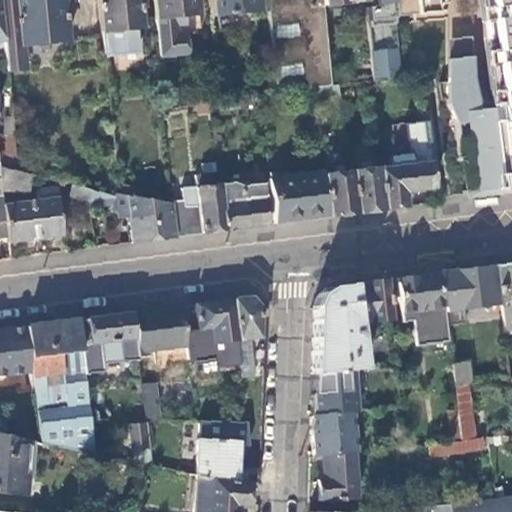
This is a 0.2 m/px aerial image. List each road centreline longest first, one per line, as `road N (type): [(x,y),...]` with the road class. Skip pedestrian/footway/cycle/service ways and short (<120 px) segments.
road 1 (tertiary): [(0,291),(293,255)]
road 2 (residential): [(293,255),(284,511)]
road 3 (tertiary): [(293,255),(511,230)]
